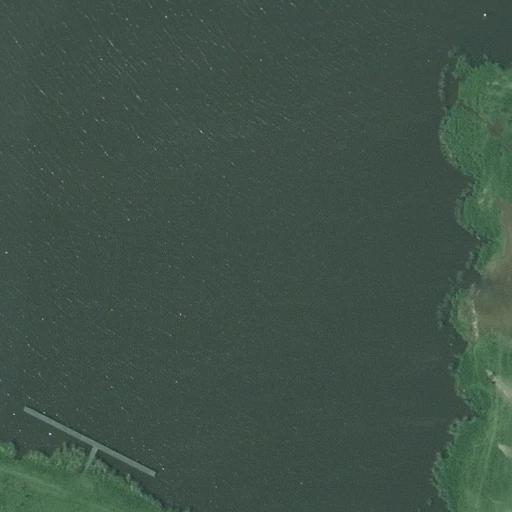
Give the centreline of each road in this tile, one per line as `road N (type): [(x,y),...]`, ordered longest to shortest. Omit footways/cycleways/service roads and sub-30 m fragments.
road 1 (track): [(467,511),(490,429),(468,315),(500,250),(481,126),(511,83)]
road 2 (track): [(0,469),(114,511)]
